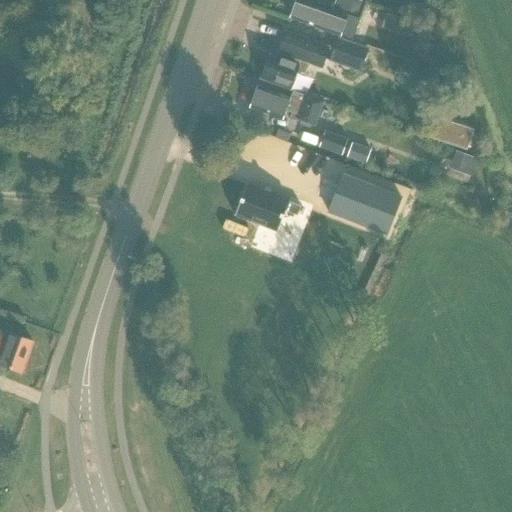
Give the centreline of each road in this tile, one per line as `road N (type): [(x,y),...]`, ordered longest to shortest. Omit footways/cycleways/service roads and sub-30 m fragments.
road 1 (tertiary): [(92,340),(209,0)]
road 2 (tertiary): [(92,340),(77,369),(73,423),(89,511)]
road 3 (tertiary): [(114,505),(92,340)]
